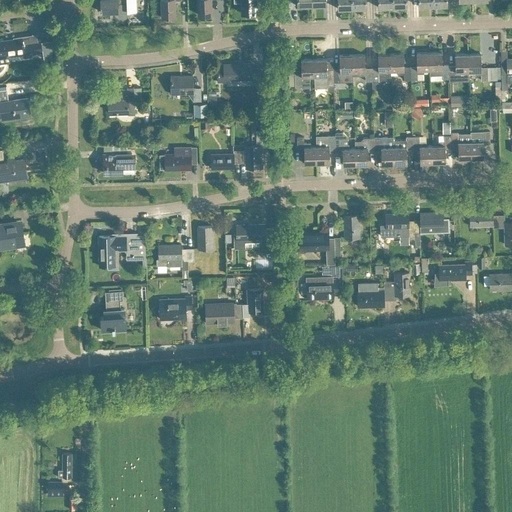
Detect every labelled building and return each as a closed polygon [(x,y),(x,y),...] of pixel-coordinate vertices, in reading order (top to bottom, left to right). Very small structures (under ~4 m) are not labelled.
[(128,12),(128,10),(135,10),(135,0),(100,0),(101,11),(117,11),(118,13),(118,15),(120,17),(123,18),(125,17),(127,15),(128,12)] [(160,0),(161,15),(175,15),(174,0),(160,0)] [(197,0),(198,14),(211,14),(210,0),(197,0)] [(233,0),(234,0),(242,0),(242,12),(255,12),(255,4),(257,3),(256,0),(233,0)] [(337,0),(338,8),(352,8),(351,0),(337,0)] [(0,55),(23,53),(23,55),(24,56),(30,55),(31,54),(42,52),(40,40),(30,41),(29,35),(13,37),(13,39),(0,40),(0,55)] [(41,42),(43,52),(44,59),(53,57),(51,41),(41,42)] [(511,57),(507,58),(506,49),(500,50),(502,89),(508,89),(507,81),(511,80),(511,57)] [(423,68),(429,68),(429,51),(416,52),(416,65),(410,66),(410,79),(417,78),(417,72),(423,72),(423,68)] [(429,68),(430,75),(442,74),(442,78),(449,77),(448,64),(442,64),(441,51),(429,51),(429,68)] [(410,79),(410,66),(403,66),(403,52),(390,53),(391,70),(397,69),(397,73),(403,73),(404,79),(410,79)] [(372,80),(371,67),(365,67),(364,53),(352,54),(352,71),(352,75),(365,74),(365,80),(372,80)] [(391,79),(391,70),(390,53),(377,53),(378,67),(371,67),(372,80),(372,91),(379,91),(379,80),(391,79)] [(462,70),(468,70),(467,53),(455,53),(455,64),(448,64),(449,77),(449,80),(456,80),(455,74),(462,74),(462,70)] [(467,53),(468,70),(474,70),(474,74),(481,73),(481,79),(497,79),(496,66),(481,66),(480,53),(467,53)] [(346,71),(352,71),(352,54),(339,54),(339,68),(333,68),(333,81),(340,81),(340,75),(346,75),(346,71)] [(310,75),(314,75),(313,58),(301,58),(301,72),(294,72),(295,85),(301,85),(301,87),(310,86),(310,75)] [(326,68),(326,58),(313,58),(314,75),(314,86),(327,86),(327,84),(334,84),(333,81),(333,68),(326,68)] [(252,67),(251,62),(223,63),(224,68),(218,68),(217,68),(217,81),(226,81),(225,79),(251,78),(252,80),(260,80),(259,67),(252,67)] [(193,87),(192,75),(170,75),(171,93),(193,93),(193,100),(201,100),(200,87),(193,87)] [(135,114),(134,100),(142,99),(141,87),(127,87),(127,94),(108,95),(109,111),(127,110),(128,114),(135,114)] [(0,89),(0,105),(1,110),(2,119),(22,116),(21,113),(29,112),(27,97),(8,100),(6,89),(0,89)] [(469,93),(452,93),(452,105),(470,104),(469,93)] [(194,115),(208,115),(207,102),(193,103),(194,115)] [(418,118),(423,113),(420,107),(411,107),(412,116),(418,118)] [(201,120),(201,128),(203,131),(207,131),(209,128),(209,123),(212,123),(212,120),(201,120)] [(261,146),(265,146),(264,129),(255,129),(255,144),(261,144),(261,146)] [(470,140),(471,157),(483,157),(483,143),(490,143),(489,130),(483,130),(483,136),(476,136),(476,140),(470,140)] [(355,164),(355,147),(349,147),(348,143),(347,135),(343,131),(335,131),(335,135),(336,151),(342,151),(343,164),(355,164)] [(457,132),(457,131),(451,131),(451,134),(451,147),(458,147),(458,158),(471,157),(470,147),(470,140),(470,132),(457,132)] [(445,148),(451,147),(451,134),(444,134),(444,140),(438,141),(438,144),(432,144),(432,162),(445,161),(445,148)] [(329,151),(336,151),(335,135),(316,136),(316,145),(317,162),(329,162),(329,151)] [(432,162),(432,144),(426,145),(426,141),(419,141),(419,135),(412,136),(413,149),(419,148),(420,162),(432,162)] [(317,162),(316,145),(310,145),(310,142),(303,142),(303,136),(296,136),(297,149),(303,149),(304,162),(317,162)] [(393,142),(393,139),(393,136),(374,137),(374,150),(381,150),(381,163),(394,163),(393,146),(393,142)] [(405,136),(406,139),(393,139),(393,142),(393,146),(394,163),(407,162),(406,149),(413,149),(412,136),(405,136)] [(368,150),(374,150),(374,137),(363,137),(361,140),(354,140),(355,147),(355,164),(368,164),(368,150)] [(239,149),(239,162),(243,162),(243,160),(245,160),(246,167),(262,166),(261,146),(261,144),(255,144),(245,145),(245,149),(239,149)] [(174,146),(174,153),(164,153),(164,154),(160,154),(161,168),(165,168),(165,169),(191,168),(191,163),(196,163),(196,146),(191,146),(191,145),(174,146)] [(3,161),(2,156),(3,156),(2,149),(0,149),(0,180),(27,176),(25,158),(15,160),(14,155),(7,156),(7,161),(3,161)] [(234,162),(239,162),(239,149),(233,149),(233,153),(211,153),(211,167),(234,167),(234,162)] [(135,152),(103,152),(103,172),(122,171),(122,166),(131,166),(135,166),(135,152)] [(498,227),(498,214),(492,214),(492,210),(469,210),(470,225),(492,224),(492,227),(498,227)] [(449,231),(448,217),(442,217),(442,211),(420,212),(420,219),(414,219),(414,232),(449,231)] [(415,238),(414,232),(414,219),(408,219),(408,212),(385,213),(386,223),(380,224),(380,236),(409,235),(409,238),(415,238)] [(344,237),(359,236),(358,214),(344,214),(344,237)] [(498,214),(498,227),(505,227),(505,236),(504,236),(505,244),(511,243),(511,221),(504,221),(504,214),(498,214)] [(0,222),(0,247),(25,244),(21,219),(0,222)] [(266,227),(266,223),(236,224),(236,233),(233,233),(234,247),(245,247),(245,238),(259,238),(259,251),(271,251),(271,227),(266,227)] [(198,248),(213,247),(212,225),(197,225),(198,248)] [(335,257),(334,236),(329,237),(328,230),(296,231),(297,252),(307,251),(307,250),(326,249),(326,263),(335,263),(335,257)] [(137,235),(137,232),(125,232),(112,232),(112,233),(109,233),(110,235),(99,235),(99,265),(107,265),(107,268),(119,268),(118,250),(124,250),(126,252),(126,259),(142,259),(143,266),(146,266),(146,257),(145,257),(145,235),(137,235)] [(181,248),(181,243),(158,244),(159,258),(156,258),(156,264),(167,264),(167,265),(181,264),(182,268),(188,268),(187,257),(193,257),(193,247),(181,248)] [(439,272),(435,272),(436,283),(448,282),(448,279),(451,279),(465,278),(465,273),(471,273),(471,272),(471,263),(471,260),(465,261),(465,263),(439,264),(439,272)] [(389,286),(389,299),(395,299),(395,294),(409,294),(409,271),(394,272),(394,280),(383,280),(383,286),(389,286)] [(489,289),(511,287),(511,272),(489,273),(489,289)] [(225,285),(234,285),(234,276),(225,276),(225,285)] [(307,282),(306,282),(307,297),(333,296),(333,292),(339,291),(339,278),(332,279),(332,281),(327,281),(327,276),(306,276),(307,282)] [(383,286),(378,286),(378,282),(358,282),(358,290),(357,290),(357,306),(384,305),(383,299),(389,299),(389,286),(383,286)] [(264,286),(265,296),(273,295),(273,285),(264,286)] [(242,303),(243,315),(248,315),(248,311),(262,310),(261,288),(248,288),(248,302),(242,303)] [(120,308),(120,299),(122,299),(122,289),(105,290),(106,315),(101,315),(102,329),(112,329),(112,330),(115,330),(115,328),(126,328),(124,308),(120,308)] [(160,319),(187,318),(186,308),(192,308),(191,295),(184,295),(184,298),(159,299),(160,319)] [(243,315),(242,303),(236,303),(236,302),(234,302),(234,301),(205,302),(206,322),(237,321),(237,315),(243,315)] [(71,476),(71,452),(62,452),(62,469),(58,469),(58,476),(71,476)] [(62,490),(62,481),(48,481),(47,490),(62,490)]
